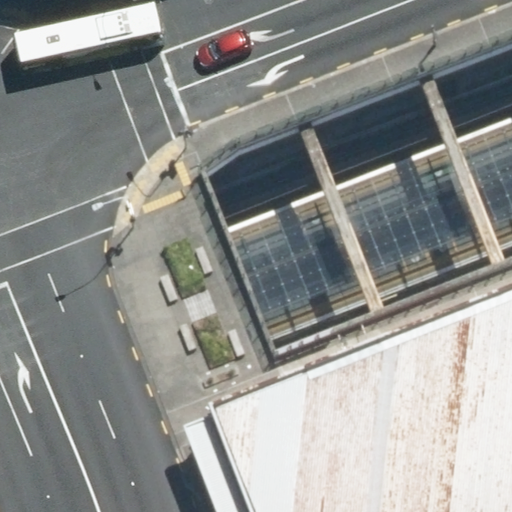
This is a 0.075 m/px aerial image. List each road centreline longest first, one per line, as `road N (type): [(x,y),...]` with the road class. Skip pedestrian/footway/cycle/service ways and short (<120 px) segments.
road 1 (tertiary): [(331,0),(169,59),(0,102)]
road 2 (tertiary): [(0,258),(103,511)]
